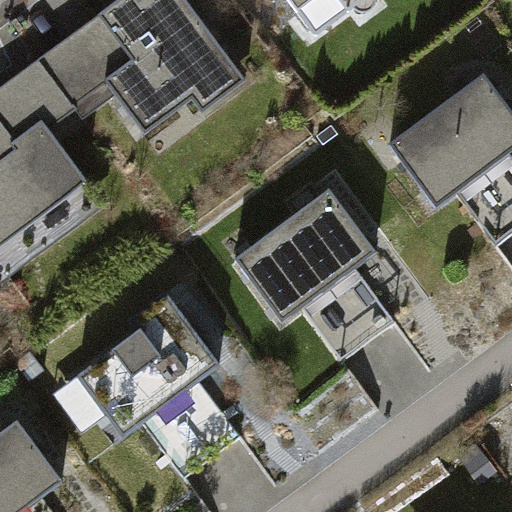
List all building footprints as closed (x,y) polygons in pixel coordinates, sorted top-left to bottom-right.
[(191,0),(130,0),(98,24),(163,111),(235,58),(191,0)] [(288,0),(314,34),(358,0),(288,0)] [(41,57),(0,87),(0,254),(97,183),(58,129),(82,111),(41,57)] [(511,159),(511,92),(495,70),(393,145),(442,212),(511,159)] [(394,256),(346,189),(241,266),(289,333),(394,256)] [(234,368),(174,286),(124,322),(135,338),(80,378),(129,445),(234,368)] [(0,511),(38,511),(75,485),(27,419),(0,438),(0,511)]
